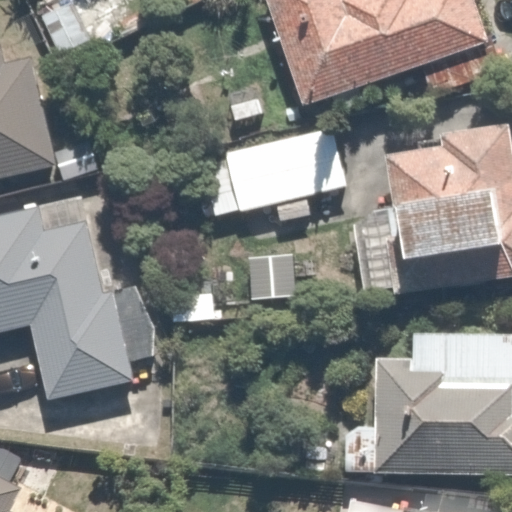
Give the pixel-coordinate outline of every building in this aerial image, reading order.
[(272,0),(308,104),(494,41),(480,0),(272,0)] [(0,179),(65,165),(40,53),(8,60),(4,43),(0,44),(0,179)] [(399,293),(511,276),(511,123),(447,133),(449,146),(393,154),(400,206),(377,210),(360,222),(370,289),(398,285),(399,293)] [(229,155),(242,211),(352,187),(339,130),(229,155)] [(0,330),(36,323),(53,398),(139,379),(118,289),(110,291),(88,196),(0,215),(0,330)] [(511,331),(419,331),(419,358),(384,357),(383,425),(364,424),(352,432),(351,470),(511,471),(511,331)] [(9,511),(20,492),(0,481),(0,511),(9,511)] [(395,511),(348,503),(346,511),(395,511)]
